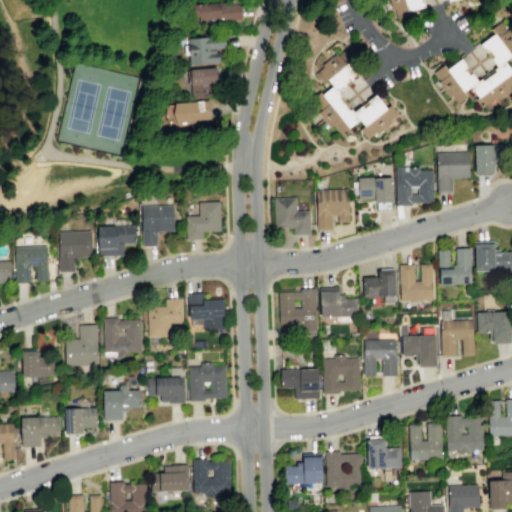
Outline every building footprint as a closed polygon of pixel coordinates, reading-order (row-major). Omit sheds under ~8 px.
[(420,0),(423,8),(405,12),(407,17),(396,20),(394,10),(391,11),(388,0),(420,0)] [(237,1),(238,18),(224,18),(224,25),(198,26),(197,16),(191,16),(190,3),(237,1)] [(511,58),(510,56),(503,61),(496,66),(490,58),(493,55),(488,50),(485,52),(479,43),(492,33),(489,29),(496,23),(499,21),(506,30),(507,28),(511,34),(511,58)] [(218,62),(217,52),(214,52),(213,48),(224,47),(223,34),(185,37),(187,64),(218,62)] [(347,60),(358,75),(350,81),(348,78),(342,83),(345,86),(336,93),(330,86),(325,79),(321,82),(314,73),(322,67),(320,64),(334,53),(336,55),(343,49),(350,58),(347,60)] [(439,80),(433,72),(442,65),(445,69),(459,58),(465,67),(463,69),(467,75),(470,72),(476,81),(469,87),(462,92),(465,96),(456,102),(449,94),(447,96),(437,82),(439,80)] [(511,72),(511,70),(511,83),(508,87),(511,91),(496,103),(493,99),(483,106),(481,108),(474,99),(477,98),(469,87),(476,81),(479,79),(481,81),(494,71),(493,69),(496,66),(503,61),(511,72)] [(188,66),(214,65),(216,95),(190,97),(188,66)] [(319,94),(330,86),(336,93),(339,96),(337,98),(346,110),(348,108),(351,112),(357,119),(346,127),(348,130),(340,137),(331,125),(328,127),(313,109),(316,107),(309,99),(318,92),(319,94)] [(375,134),(373,132),(365,138),(358,129),(362,126),(357,119),(351,112),(359,105),(362,108),(368,103),(366,100),(373,94),(384,108),(389,104),(396,113),(387,120),(389,123),(375,134)] [(195,117),(195,119),(174,121),(173,100),(194,99),(207,98),(208,116),(195,117)] [(473,173),(472,145),(490,144),(505,143),(506,162),(491,163),(491,172),(473,173)] [(434,152),(466,151),(468,178),(450,178),(450,192),(435,192),(434,152)] [(394,167),(417,166),(418,170),(431,170),(431,201),(409,202),(409,206),(395,206),(394,203),(394,167)] [(356,177),(372,176),(372,177),(390,177),(391,201),(373,202),(373,197),(357,199),(356,177)] [(314,189),(347,188),(348,221),(336,222),(335,215),(330,215),(330,229),(315,229),(314,189)] [(272,197),(274,197),(294,197),(294,210),(308,210),(309,234),(292,235),(291,227),(273,227),(272,197)] [(184,239),(183,215),(196,215),(196,202),(216,201),(217,201),(219,230),(199,231),(200,238),(184,239)] [(141,246),(139,205),(171,204),(172,230),(154,231),(155,246),(141,246)] [(96,256),(122,255),(122,243),(134,243),(133,225),(95,226),(96,256)] [(57,272),(56,231),(89,230),(89,256),(71,256),(72,271),(57,272)] [(485,270),(473,271),(472,244),(492,243),(493,252),(510,252),(511,269),(504,269),(504,275),(485,276),(485,270)] [(14,282),(28,282),(27,265),(34,265),(35,281),(46,281),(44,245),(12,246),(14,282)] [(452,283),(452,285),(438,286),(438,270),(436,270),(436,249),(447,248),(448,265),(454,265),(453,248),(468,247),(469,283),(452,283)] [(0,260),(8,260),(8,281),(0,281),(0,260)] [(398,300),(397,265),(412,264),(413,280),(419,280),(418,264),(430,264),(431,299),(398,300)] [(394,296),(392,296),(392,303),(370,304),(370,296),(361,296),(361,276),(376,276),(376,270),(393,270),(394,296)] [(276,291),(299,291),(299,288),(313,288),(314,330),(299,331),(299,323),(277,323),(276,291)] [(318,290),(337,290),(337,294),(343,294),(343,297),(356,297),(356,315),(319,317),(318,290)] [(186,292),(203,292),(203,299),(221,299),(222,328),(201,329),(201,318),(187,319),(186,292)] [(164,298),(180,298),(181,322),(168,323),(168,336),(146,336),(145,307),(164,306),(164,298)] [(439,309),(449,309),(449,319),(471,319),(472,354),(461,354),(460,337),(453,338),(453,356),(439,356),(438,320),(440,320),(439,309)] [(474,311),(508,310),(509,343),(491,343),(491,339),(487,339),(487,333),(474,333),(474,311)] [(101,318),(116,317),(116,319),(138,319),(139,352),(126,352),(127,355),(114,356),(114,352),(102,352),(101,318)] [(76,324),(95,324),(96,364),(63,365),(63,338),(77,338),(76,324)] [(400,335),(398,335),(398,325),(406,325),(406,335),(434,333),(435,366),(416,367),(416,361),(413,361),(412,352),(409,352),(409,355),(401,355),(400,335)] [(361,339),(393,339),(394,375),(380,375),(379,359),(373,359),(373,375),(362,375),(361,339)] [(19,350),(36,350),(36,356),(52,355),(52,375),(20,376),(19,350)] [(320,358),(332,358),(332,354),(343,354),(344,358),(357,357),(358,389),(336,390),(336,393),(321,393),(320,358)] [(198,362),(210,361),(210,365),(224,365),(224,397),(202,398),(202,400),(187,401),(186,366),(198,366),(198,362)] [(277,369),(317,368),(318,397),(292,398),(292,387),(278,387),(277,369)] [(0,370),(13,370),(13,391),(0,391),(0,370)] [(144,376),(182,376),(182,402),(167,403),(167,401),(158,401),(158,395),(145,395),(144,376)] [(100,389),(116,389),(116,386),(119,383),(124,383),(126,386),(126,389),(139,389),(139,408),(127,408),(127,411),(121,411),(121,420),(101,420),(100,389)] [(485,400),(497,399),(498,416),(504,416),(503,399),(511,398),(511,434),(487,436),(485,400)] [(62,408),(95,407),(96,426),(80,427),(80,433),(63,433),(62,408)] [(19,417),(56,415),(56,433),(45,434),(45,437),(38,437),(38,446),(20,446),(19,417)] [(443,415),(458,415),(458,417),(480,417),(481,449),(468,449),(468,453),(456,453),(456,450),(444,450),(443,415)] [(0,422),(12,422),(13,458),(1,459),(0,442),(0,422)] [(407,424),(418,423),(419,439),(425,439),(424,422),(440,422),(441,458),(408,459),(407,424)] [(364,439),(367,439),(367,436),(379,435),(379,439),(383,439),(383,447),(398,446),(399,467),(365,468),(364,449),(364,443),(364,439)] [(323,451),(338,450),(338,453),(361,452),(362,484),(324,486),(323,451)] [(300,456),(320,455),(320,482),(282,483),(282,465),(294,465),(294,461),(300,461),(300,456)] [(190,459),(205,458),(205,460),(227,460),(228,492),(215,493),(215,496),(203,496),(203,493),(191,493),(190,459)] [(161,466),(170,465),(170,464),(185,463),(186,490),(149,491),(149,489),(146,489),(146,474),(149,474),(149,473),(162,472),(161,466)] [(500,471),(511,471),(511,502),(504,503),(504,508),(488,509),(487,480),(500,479),(500,471)] [(107,511),(107,481),(122,481),(122,483),(145,482),(145,511),(107,511)] [(446,511),(446,485),(476,484),(477,506),(464,507),(464,508),(461,508),(461,511),(446,511)] [(407,511),(406,491),(428,490),(428,504),(441,504),(441,511),(407,511)] [(66,511),(66,495),(81,494),(81,511),(88,511),(87,494),(99,494),(99,511),(66,511)]
